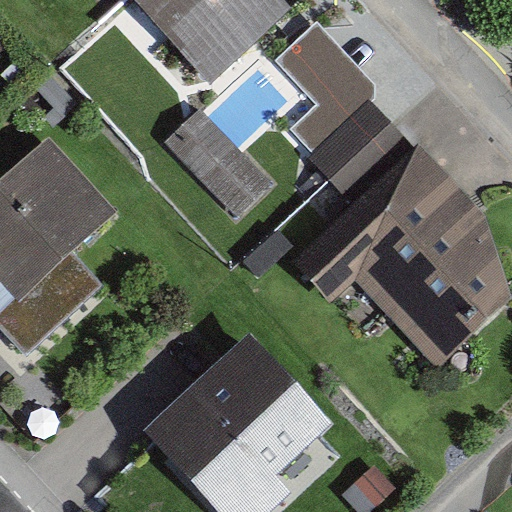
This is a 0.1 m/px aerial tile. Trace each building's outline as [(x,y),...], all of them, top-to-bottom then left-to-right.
[(119,0),(204,94),(294,14),(281,0),(119,0)] [(408,153),(304,41),(279,64),(320,107),(293,132),(357,200),(408,153)] [(261,189),(199,122),(182,137),(183,149),(239,209),(261,189)] [(115,224),(50,150),(0,193),(0,343),(27,374),(107,303),(71,263),(115,224)] [(478,227),(416,159),(303,262),(334,296),(362,271),(440,356),(501,300),(478,227)] [(328,447),(248,352),(147,436),(210,511),(280,511),(292,502),(279,487),(328,447)]
